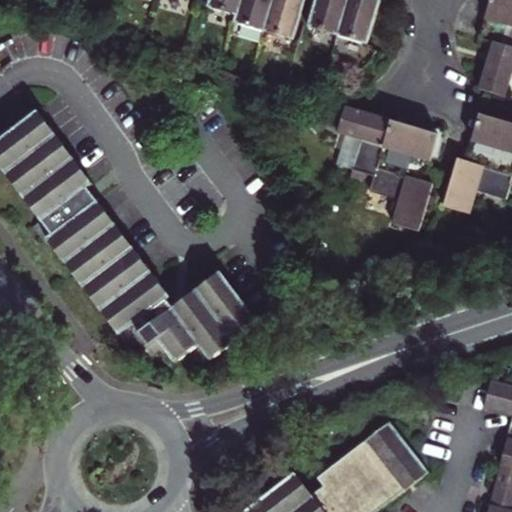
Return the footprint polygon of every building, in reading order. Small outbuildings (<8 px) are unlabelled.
[(239,16),(243,0),(210,0),(208,6),(239,16)] [(265,30),(275,0),(243,0),(239,16),(237,21),(265,30)] [(275,0),(265,30),(294,39),(306,0),(275,0)] [(317,0),(310,25),(339,34),(349,0),(317,0)] [(369,43),(381,0),(349,0),(339,34),(369,43)] [(511,0),(492,0),(481,37),(494,41),(511,47),(511,0)] [(511,47),(494,41),(480,87),(508,96),(511,81),(511,47)] [(379,169),(392,120),(347,107),(339,133),(344,134),(335,164),(377,174),(379,169)] [(210,360),(261,324),(258,320),(222,273),(176,307),(170,300),(173,297),(88,188),(94,184),(39,111),(0,141),(0,164),(43,221),(35,227),(47,243),(49,242),(120,336),(122,335),(127,342),(131,339),(134,344),(138,341),(140,345),(146,341),(156,353),(165,348),(176,364),(200,347),(210,360)] [(511,123),(492,117),(482,114),(467,161),(467,163),(511,176),(511,123)] [(379,169),(425,182),(433,156),(440,135),(392,120),(379,169)] [(470,214),(478,189),(508,198),(511,183),(511,176),(467,163),(467,161),(460,159),(445,205),(470,214)] [(420,231),(434,184),(425,182),(379,169),(377,174),(372,189),(402,198),(394,223),(420,231)] [(258,320),(261,324),(267,332),(283,320),(274,308),(258,320)] [(511,373),(510,382),(503,409),(501,417),(511,419),(511,373)] [(492,407),(498,379),(481,375),(474,403),(492,407)] [(503,409),(510,382),(498,379),(492,407),(503,409)] [(306,486),(290,465),(240,502),(247,511),(361,511),(422,465),(385,415),(312,470),(317,477),(306,486)] [(511,419),(501,417),(484,483),(506,489),(511,467),(511,419)] [(484,483),(476,511),(511,511),(511,490),(506,489),(484,483)]
